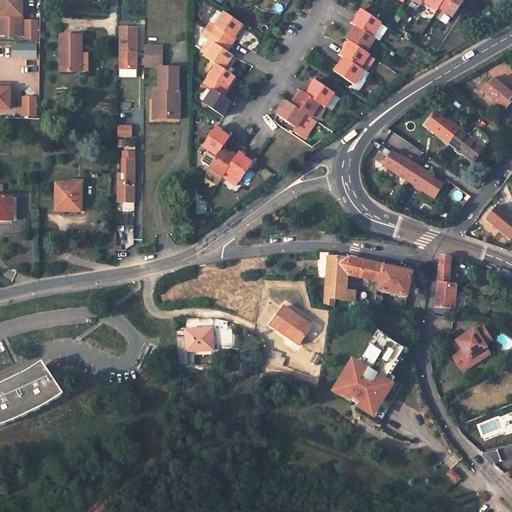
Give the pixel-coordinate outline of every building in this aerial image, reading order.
[(21,0),(1,0),(1,5),(1,15),(4,15),(3,34),(21,34),(22,7),(25,7),(25,3),(22,3),(21,0)] [(443,0),(423,0),(422,2),(436,11),(438,8),(443,0)] [(443,0),(438,8),(452,16),(462,0),(443,0)] [(361,10),(352,24),(355,26),(372,37),(381,23),(361,10)] [(225,13),(216,27),(219,29),(215,34),(231,45),(244,25),(225,13)] [(377,41),(386,27),(381,23),(372,37),(375,39),(377,41)] [(355,26),(347,40),(350,42),(366,52),(375,39),(372,37),(355,26)] [(119,69),(137,69),(137,27),(119,27),(119,69)] [(61,34),(61,70),(82,70),(82,51),(82,34),(61,34)] [(215,34),(211,41),(214,43),(205,57),(217,64),(224,69),(232,58),(225,53),(231,45),(215,34)] [(350,42),(341,56),(344,58),(360,69),(370,55),(366,52),(350,42)] [(9,57),(35,57),(35,43),(9,44),(9,57)] [(144,65),(162,65),(163,47),(145,46),(144,65)] [(344,58),(334,71),(354,84),(363,71),(360,69),(344,58)] [(217,64),(208,77),(211,78),(206,85),(213,89),(223,96),(236,77),(224,69),(217,64)] [(178,90),(178,69),(160,68),(159,90),(156,89),(155,98),(160,99),(159,114),(170,115),(170,118),(179,118),(179,89),(178,90)] [(491,77),(481,89),(504,109),(511,100),(511,91),(507,88),(506,90),(491,77)] [(323,107),(333,93),(315,81),(305,95),(319,103),(323,107)] [(0,108),(10,109),(10,88),(0,88),(0,108)] [(213,89),(204,103),(223,116),(228,108),(232,102),(230,101),(223,96),(213,89)] [(300,91),(291,104),(305,114),(310,117),(319,103),(305,95),(300,91)] [(160,99),(155,98),(155,118),(170,118),(170,115),(159,114),(160,99)] [(35,99),(25,99),(25,116),(35,116),(35,99)] [(286,101),(277,115),(295,127),(305,114),(291,104),(286,101)] [(460,129),(451,122),(450,124),(434,112),(425,124),(449,143),(460,129)] [(118,136),(131,136),(132,126),(118,126),(118,136)] [(230,135),(216,126),(202,146),(216,155),(222,146),(230,135)] [(449,143),(474,163),(491,140),(474,127),(468,135),(460,129),(449,143)] [(216,155),(209,166),(205,166),(205,173),(218,182),(225,171),(236,155),(222,146),(216,155)] [(225,171),(239,180),(253,160),(239,151),(236,155),(225,171)] [(418,165),(409,160),(408,162),(391,151),(382,164),(408,181),(418,165)] [(117,202),(134,202),(135,159),(123,159),(122,173),(117,173),(117,202)] [(408,181),(435,198),(443,185),(426,174),(428,172),(418,165),(408,181)] [(81,184),(57,183),(56,210),(81,210),(81,184)] [(470,196),(466,193),(460,201),(464,204),(470,196)] [(13,197),(0,196),(0,219),(13,220),(13,197)] [(497,205),(485,219),(510,238),(511,235),(511,220),(504,214),(506,212),(497,205)] [(449,314),(450,308),(453,309),(456,284),(449,284),(450,257),(440,255),(434,313),(449,314)] [(327,259),(324,303),(334,305),(335,296),(345,298),(345,289),(346,274),(347,257),(337,257),(327,256),(327,259)] [(346,274),(379,281),(382,266),(380,264),(367,262),(347,257),(346,274)] [(378,289),(406,296),(412,272),(400,269),(382,266),(379,281),(378,289)] [(345,298),(355,300),(356,290),(345,289),(345,298)] [(297,346),(311,326),(283,306),(270,324),(286,336),(285,337),(297,346)] [(189,365),(187,351),(213,349),(212,345),(233,343),(231,330),(226,330),(227,321),(217,319),(214,318),(211,328),(185,330),(185,334),(175,335),(178,366),(189,365)] [(492,341),(483,327),(475,331),(484,346),(492,341)] [(468,359),(486,348),(484,346),(475,331),(474,329),(455,341),(456,343),(462,352),(457,354),(452,357),(461,372),(472,365),(468,359)] [(387,386),(381,382),(386,374),(388,375),(396,362),(394,361),(402,350),(379,334),(371,346),(369,345),(361,357),(363,359),(358,366),(351,361),(332,389),(369,413),(387,386)] [(452,345),(457,354),(462,352),(456,343),(452,345)] [(472,365),(490,355),(486,348),(468,359),(472,365)] [(0,425),(9,422),(41,408),(63,394),(43,362),(21,376),(0,385),(0,425)]
